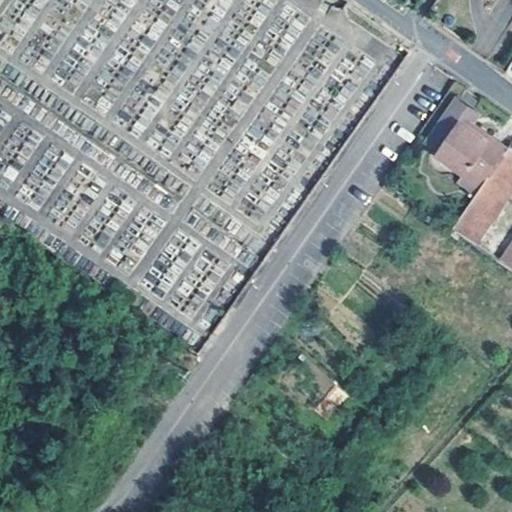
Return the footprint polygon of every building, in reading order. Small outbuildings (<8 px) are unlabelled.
[(475,112),(457,98),(446,114),(464,126),(475,112)] [(467,169),(483,180),(505,149),(475,128),(471,132),(464,126),(446,114),(427,142),(440,150),(438,154),(463,172),(464,173),(467,169)] [(505,149),(483,180),(474,193),(448,229),(472,245),(511,186),(511,152),(506,148),(505,149)] [(483,180),(467,169),(464,173),(463,172),(457,180),(474,193),(483,180)] [(511,241),(498,263),(511,272),(511,241)]
